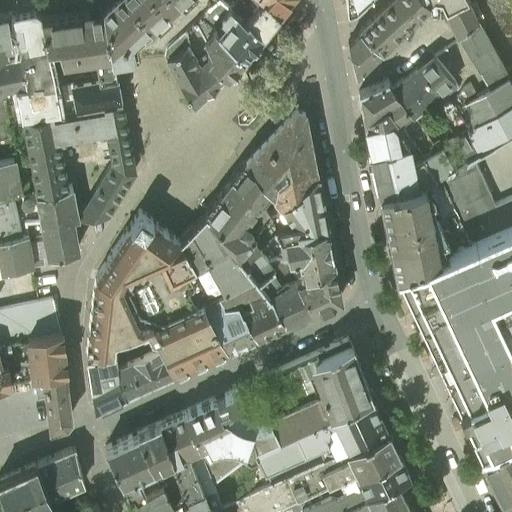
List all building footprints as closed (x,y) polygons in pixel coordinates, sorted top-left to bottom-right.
[(113,0),(104,9),(112,57),(113,57),(119,56),(120,59),(137,56),(135,49),(138,49),(136,39),(150,25),(149,24),(175,0),(113,0)] [(245,50),(262,29),(249,13),(247,16),(225,0),(214,0),(200,14),(207,20),(217,27),(245,50)] [(246,0),(225,0),(247,16),(249,13),(248,11),(252,5),(246,0)] [(262,29),(279,8),(271,0),(258,0),(254,5),(253,4),(252,5),(248,11),(249,13),(262,29)] [(390,0),(384,6),(405,27),(429,4),(424,0),(390,0)] [(424,0),(429,4),(432,1),(438,0),(444,12),(467,1),(466,0),(424,0)] [(444,12),(455,37),(477,23),(467,1),(444,12)] [(48,50),(42,19),(40,10),(34,6),(10,11),(15,36),(18,47),(19,54),(25,81),(32,79),(32,78),(53,74),(48,50)] [(360,30),(381,50),(405,27),(384,6),(360,30)] [(42,19),(48,50),(59,48),(61,58),(96,52),(97,60),(112,57),(104,9),(42,19)] [(15,36),(10,11),(0,13),(0,89),(16,86),(25,84),(25,81),(19,54),(9,56),(6,49),(3,39),(15,36)] [(212,48),(200,28),(195,18),(166,42),(164,50),(192,106),(228,71),(207,53),(212,48)] [(228,71),(245,50),(217,27),(207,20),(200,28),(212,48),(207,53),(228,71)] [(477,23),(455,37),(470,61),(490,48),(477,23)] [(357,73),(381,50),(360,30),(348,42),(355,74),(357,73)] [(3,39),(6,49),(18,47),(15,36),(3,39)] [(490,48),(470,61),(486,89),(507,77),(490,48)] [(418,65),(438,91),(454,79),(434,53),(418,65)] [(100,76),(116,73),(113,57),(112,57),(97,60),(100,76)] [(392,84),(413,111),(438,91),(418,65),(392,84)] [(101,102),(121,98),(116,73),(100,76),(87,78),(91,104),(101,102)] [(54,84),(53,74),(32,78),(32,79),(25,81),(25,84),(16,86),(18,97),(55,90),(54,84)] [(486,89),(477,94),(501,136),(511,128),(511,85),(507,77),(486,89)] [(91,104),(87,78),(54,84),(55,90),(18,97),(22,117),(91,104)] [(387,105),(398,122),(413,111),(392,84),(388,79),(358,91),(364,122),(387,105)] [(469,129),(479,148),(501,136),(477,94),(462,102),(475,125),(469,129)] [(112,160),(133,160),(121,98),(101,102),(106,130),(112,160)] [(22,117),(36,192),(67,186),(58,139),(106,130),(101,102),(91,104),(22,117)] [(288,143),(292,167),(280,177),(269,188),(280,202),(301,185),(316,172),(304,105),(295,103),(274,127),(288,143)] [(371,151),(408,143),(412,142),(398,122),(387,105),(364,122),(371,151)] [(422,157),(432,151),(431,148),(435,145),(413,111),(398,122),(412,142),(422,157)] [(274,127),(245,161),(269,188),(280,177),(292,167),(288,143),(274,127)] [(479,148),(480,150),(511,130),(511,128),(501,136),(479,148)] [(469,129),(456,137),(468,157),(480,150),(479,148),(469,129)] [(456,137),(442,145),(454,165),(468,157),(456,137)] [(435,174),(422,157),(412,142),(408,143),(416,184),(417,184),(435,174)] [(371,151),(379,192),(416,184),(408,143),(371,151)] [(438,173),(439,174),(440,173),(454,165),(442,145),(432,151),(422,157),(435,174),(436,174),(438,173)] [(23,158),(14,159),(19,186),(28,184),(23,158)] [(14,159),(0,162),(0,195),(20,191),(19,186),(14,159)] [(134,170),(133,160),(112,160),(76,213),(77,216),(107,213),(134,170)] [(269,188),(245,161),(205,210),(242,259),(260,249),(251,239),(270,215),(256,202),(269,188)] [(279,233),(327,224),(316,172),(301,185),(280,202),(282,204),(270,215),(279,231),(279,233)] [(379,192),(396,272),(470,238),(440,173),(439,174),(438,173),(436,174),(435,174),(417,184),(416,184),(379,192)] [(71,186),(67,186),(36,192),(38,205),(41,222),(72,216),(77,216),(76,213),(71,186)] [(0,239),(12,237),(11,232),(20,230),(17,216),(10,217),(9,212),(13,211),(11,198),(0,200),(0,239)] [(25,224),(41,222),(38,205),(23,207),(25,224)] [(139,207),(95,274),(123,278),(125,274),(130,276),(133,271),(149,262),(148,260),(157,255),(167,277),(195,265),(180,237),(139,207)] [(242,259),(205,210),(191,226),(207,258),(224,290),(254,275),(242,259)] [(72,216),(41,222),(45,244),(47,255),(77,248),(72,216)] [(470,238),(396,272),(480,452),(511,436),(511,221),(470,240),(470,238)] [(288,255),(298,253),(302,275),(333,260),(327,224),(279,233),(281,247),(286,246),(288,255)] [(180,237),(195,265),(207,258),(191,226),(180,237)] [(12,237),(0,239),(0,272),(10,270),(11,271),(32,266),(30,257),(29,247),(26,234),(12,237)] [(40,256),(47,255),(45,244),(29,247),(30,257),(40,256)] [(274,266),(260,249),(242,259),(254,275),(274,266)] [(30,257),(32,266),(41,264),(40,256),(30,257)] [(207,258),(195,265),(211,296),(218,293),(224,290),(207,258)] [(297,277),(312,309),(341,296),(333,260),(302,275),(297,277)] [(95,274),(86,354),(115,348),(131,344),(154,333),(164,329),(158,316),(165,313),(156,310),(139,303),(127,279),(123,278),(95,274)] [(254,275),(224,290),(218,293),(223,302),(237,300),(250,293),(251,296),(265,289),(254,275)] [(269,293),(285,322),(312,309),(297,277),(285,283),(269,293)] [(254,301),(243,307),(256,335),(285,322),(269,293),(268,293),(265,289),(251,296),(254,301)] [(211,296),(206,298),(230,347),(256,335),(243,307),(241,307),(237,300),(223,302),(218,293),(211,296)] [(230,347),(206,298),(206,295),(165,313),(158,316),(164,329),(154,333),(159,344),(172,374),(230,347)] [(66,369),(60,329),(27,335),(27,336),(20,338),(19,337),(0,340),(0,384),(3,384),(3,383),(28,378),(28,376),(34,375),(66,369)] [(294,429),(371,394),(351,342),(349,335),(268,372),(275,388),(306,374),(308,380),(318,375),(320,381),(316,383),(318,390),(323,388),(324,392),(285,409),(294,429)] [(159,344),(135,355),(149,384),(172,374),(159,344)] [(116,362),(115,348),(86,354),(94,406),(97,408),(125,395),(118,375),(116,362)] [(125,395),(149,384),(135,355),(116,362),(118,375),(125,395)] [(66,369),(34,375),(36,392),(45,391),(49,428),(66,422),(71,416),(66,369)] [(226,397),(217,401),(243,455),(245,454),(249,456),(258,452),(255,447),(279,437),(269,417),(267,412),(264,413),(260,413),(256,413),(251,413),(247,412),(242,409),(245,408),(242,401),(244,400),(237,386),(223,392),(226,397)] [(347,448),(387,429),(371,394),(294,429),(300,442),(304,449),(317,443),(314,437),(320,434),(328,450),(322,452),(325,458),(347,448)] [(217,401),(215,396),(183,411),(212,483),(215,481),(216,482),(245,460),(243,455),(217,401)] [(269,417),(279,437),(294,429),(285,409),(269,417)] [(221,506),(212,483),(183,411),(158,422),(185,488),(189,498),(181,502),(185,510),(186,511),(208,511),(213,510),(221,506)] [(176,492),(185,488),(158,422),(137,432),(153,467),(160,464),(161,466),(155,468),(162,481),(164,480),(168,486),(172,484),(176,492)] [(359,471),(398,452),(403,450),(392,427),(387,429),(347,448),(359,471)] [(294,429),(279,437),(255,447),(258,452),(261,460),(300,442),(294,429)] [(132,495),(144,490),(137,474),(143,472),(145,475),(152,472),(151,468),(153,467),(137,432),(105,446),(128,497),(132,495)] [(511,436),(480,452),(502,496),(511,491),(511,436)] [(35,463),(49,498),(84,483),(74,446),(35,463)] [(221,506),(213,510),(214,511),(272,511),(281,508),(356,472),(359,471),(347,448),(325,458),(221,506)] [(304,511),(333,511),(396,481),(397,482),(409,475),(398,452),(359,471),(356,472),(362,485),(356,488),(352,487),(335,496),(329,494),(302,507),(304,511)] [(0,478),(0,489),(10,511),(24,511),(25,511),(32,508),(33,511),(37,511),(44,509),(42,504),(50,501),(49,498),(35,463),(0,478)] [(189,498),(185,488),(176,492),(172,484),(168,486),(164,480),(162,481),(155,468),(161,466),(160,464),(153,467),(163,484),(173,506),(181,502),(189,498)] [(281,508),(282,511),(304,511),(302,507),(329,494),(335,496),(352,487),(356,488),(362,485),(356,472),(281,508)] [(412,511),(397,482),(396,481),(333,511),(369,511),(374,510),(375,511),(412,511)] [(161,511),(170,508),(173,506),(163,484),(146,493),(135,499),(144,511),(161,511)] [(135,499),(146,493),(144,490),(132,495),(135,499)] [(511,511),(511,491),(502,496),(510,511),(511,511)] [(173,506),(170,508),(171,511),(181,511),(185,510),(181,502),(173,506)]
